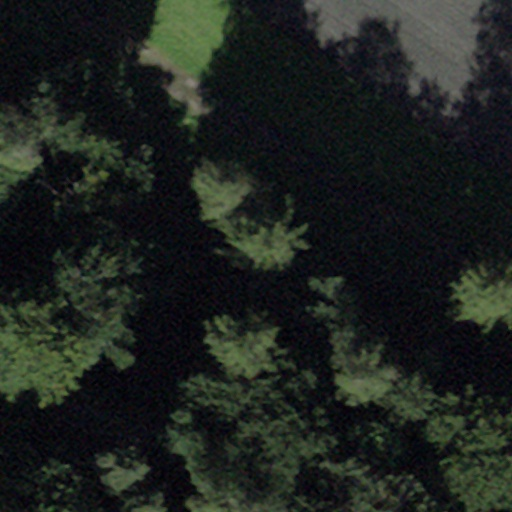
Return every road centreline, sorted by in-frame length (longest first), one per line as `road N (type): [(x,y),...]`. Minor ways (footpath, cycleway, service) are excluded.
road 1 (track): [(511,310),(129,64),(62,0)]
road 2 (track): [(313,511),(0,396)]
